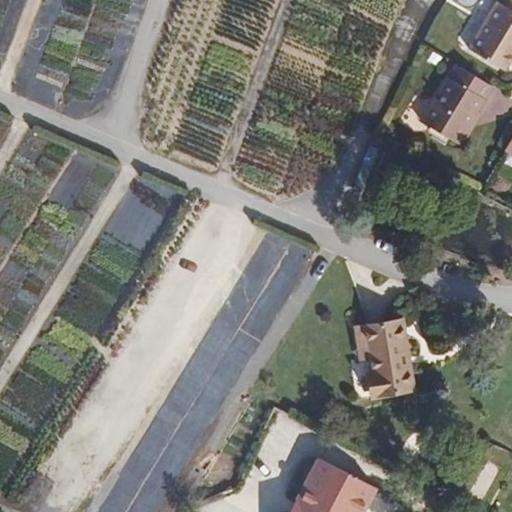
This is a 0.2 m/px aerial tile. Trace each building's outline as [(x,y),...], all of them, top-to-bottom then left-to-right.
[(511,4),(509,2),(477,49),(511,70),(511,4)] [(490,112),(505,89),(470,66),(433,122),(474,147),(487,128),(481,125),(485,119),(490,112)] [(487,128),(495,116),(490,112),(485,119),(481,125),(487,128)] [(387,176),(396,156),(389,152),(382,173),(387,176)] [(425,391),(412,321),(363,329),(366,348),(378,346),(387,396),(425,391)] [(350,511),(362,489),(364,485),(308,455),(278,511),(350,511)] [(462,511),(442,500),(435,511),(462,511)]
